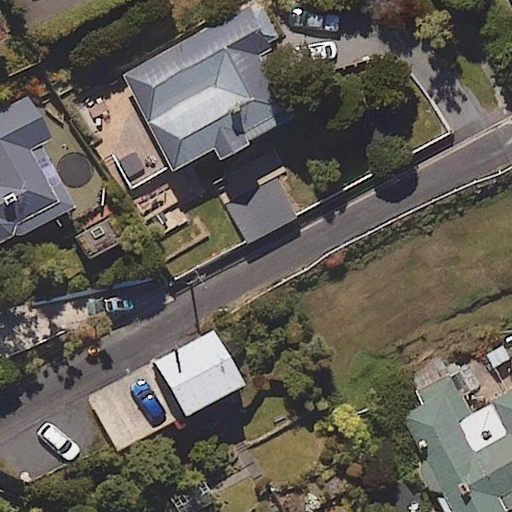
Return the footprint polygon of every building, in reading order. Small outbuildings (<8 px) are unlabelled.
[(125,76),(136,96),(178,172),(183,169),(222,148),(228,158),(312,111),(272,38),(280,34),(261,1),(125,76)] [(0,252),(77,214),(44,147),(54,142),(32,99),(0,114),(0,252)] [(0,358),(81,326),(64,285),(0,311),(0,358)] [(242,389),(211,332),(124,379),(155,436),(242,389)] [(430,413),(403,428),(449,511),(511,511),(511,507),(511,506),(511,505),(511,391),(479,410),(450,359),(411,380),(430,413)]
